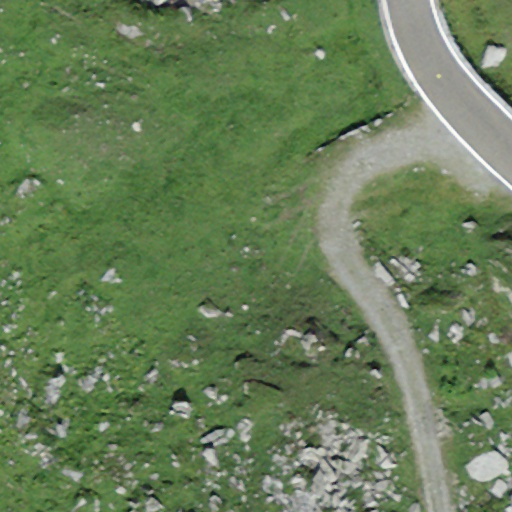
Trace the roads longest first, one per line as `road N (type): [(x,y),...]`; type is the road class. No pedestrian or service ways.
road 1 (track): [(473,117),(352,177),(333,204),(334,238),(406,358),(441,511)]
road 2 (primary): [(511,155),(439,78),(407,0)]
